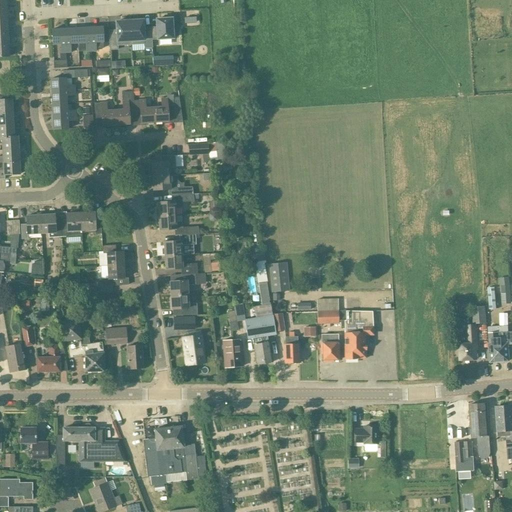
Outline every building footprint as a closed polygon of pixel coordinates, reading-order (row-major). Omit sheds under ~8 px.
[(173,30),(172,18),(156,19),(157,27),(151,28),(152,40),(173,38),(173,37),(175,37),(175,30),(173,30)] [(117,48),(131,47),(129,21),(121,22),(121,24),(116,24),(116,36),(109,36),(110,52),(118,51),(117,48)] [(129,21),(131,47),(144,46),(144,50),(152,50),(151,34),(144,34),(143,22),(138,23),(138,21),(129,21)] [(91,52),(96,51),(104,51),(103,42),(102,27),(90,28),(91,52)] [(77,28),(64,29),(66,53),(71,53),(70,44),(78,43),(77,28)] [(77,28),(78,43),(78,52),(91,52),(90,28),(77,28)] [(66,53),(64,29),(51,30),(52,45),(60,44),(61,53),(66,53)] [(10,35),(7,36),(7,31),(0,30),(0,43),(8,43),(10,43),(10,35)] [(0,56),(9,56),(8,43),(0,43),(0,56)] [(53,61),(53,68),(66,68),(66,60),(53,61)] [(87,77),(87,69),(74,70),(74,78),(87,77)] [(50,79),(51,92),(75,90),(74,85),(65,86),(65,78),(50,79)] [(52,104),(66,104),(66,95),(75,95),(75,90),(51,92),(52,104)] [(123,109),(115,110),(116,125),(129,124),(129,115),(135,115),(133,100),(133,92),(122,93),(123,109)] [(162,107),(153,107),(155,122),(168,121),(168,116),(181,115),(178,97),(172,97),(172,95),(166,95),(167,98),(161,98),(162,107)] [(0,100),(0,112),(12,112),(11,100),(0,100)] [(141,123),(155,122),(153,107),(145,108),(145,100),(133,100),(135,115),(140,114),(141,123)] [(102,126),(116,125),(115,110),(106,111),(106,103),(94,103),(95,118),(101,117),(102,126)] [(52,104),(52,117),(76,116),(76,110),(67,111),(66,104),(52,104)] [(0,125),(12,125),(12,112),(0,112),(0,125)] [(83,128),(93,128),(92,115),(83,116),(83,128)] [(76,116),(52,117),(53,130),(68,129),(67,121),(76,120),(76,116)] [(0,125),(0,137),(2,137),(13,136),(12,125),(0,125)] [(2,137),(0,137),(0,143),(2,143),(3,149),(18,149),(17,136),(13,136),(2,137)] [(189,154),(207,153),(206,142),(188,143),(189,154)] [(0,162),(18,161),(18,149),(3,149),(3,156),(0,156),(0,162)] [(152,169),(149,169),(150,176),(152,176),(169,175),(169,167),(175,167),(175,155),(160,156),(161,162),(151,162),(152,169)] [(19,174),(18,161),(0,162),(0,178),(4,179),(4,175),(19,174)] [(152,177),(150,177),(150,184),(153,184),(153,190),(168,189),(177,188),(176,182),(170,183),(169,175),(152,176),(152,177)] [(194,199),(193,194),(183,194),(183,202),(194,201),(194,199)] [(158,208),(156,209),(156,214),(158,215),(158,216),(176,215),(175,207),(182,207),(181,202),(181,201),(173,201),(158,202),(158,208)] [(218,219),(217,201),(209,201),(210,220),(218,219)] [(80,213),(81,231),(95,230),(95,234),(101,234),(100,216),(94,217),(94,212),(80,213)] [(60,217),(61,237),(81,236),(81,231),(80,213),(66,214),(66,217),(60,217)] [(41,233),(40,215),(26,216),(27,224),(21,224),(22,239),(28,239),(28,234),(41,233)] [(54,215),(40,215),(41,233),(49,233),(49,238),(61,237),(60,217),(54,218),(54,215)] [(159,217),(157,218),(157,222),(159,223),(159,229),(183,228),(182,222),(176,223),(176,215),(158,216),(159,217)] [(20,234),(19,220),(12,221),(12,225),(7,225),(7,235),(13,235),(20,234)] [(186,227),(187,234),(195,234),(199,234),(198,226),(186,227)] [(164,254),(164,256),(182,254),(181,245),(196,244),(195,234),(187,234),(179,234),(179,241),(163,242),(164,248),(162,248),(162,254),(164,254)] [(107,253),(108,266),(123,265),(123,252),(116,252),(115,245),(102,246),(102,254),(107,253)] [(0,246),(0,253),(11,254),(12,247),(0,246)] [(0,272),(1,272),(3,270),(4,268),(4,265),(2,263),(2,261),(10,261),(11,254),(0,253),(0,272)] [(181,268),(181,274),(194,273),(197,273),(197,263),(182,264),(182,254),(164,256),(165,269),(181,268)] [(31,261),(32,274),(42,273),(42,260),(31,261)] [(290,291),(287,262),(269,264),(272,293),(290,291)] [(123,265),(108,266),(108,278),(102,279),(102,286),(118,285),(118,278),(124,278),(123,265)] [(0,292),(1,293),(8,292),(9,286),(0,285),(1,272),(0,272),(0,292)] [(170,282),(171,295),(188,294),(187,285),(195,284),(194,273),(181,274),(179,274),(179,281),(170,282)] [(501,293),(511,293),(510,287),(509,277),(500,278),(501,288),(501,293)] [(189,304),(188,294),(171,295),(172,309),(181,308),(182,316),(198,315),(197,303),(189,304)] [(317,299),(317,311),(338,310),(338,299),(317,299)] [(235,306),(237,321),(245,320),(243,305),(235,306)] [(473,324),(486,323),(485,305),(471,307),(473,324)] [(338,310),(317,311),(317,324),(339,324),(338,311),(338,310)] [(372,312),(338,311),(339,321),(341,321),(341,326),(345,326),(345,332),(344,332),(345,360),(358,359),(358,358),(366,358),(365,345),(365,333),(373,333),(372,312)] [(273,315),(276,332),(285,330),(282,313),(273,315)] [(275,334),(272,316),(245,321),(248,338),(252,338),(256,365),(272,362),(269,341),(268,342),(267,335),(275,334)] [(174,331),(188,331),(188,319),(174,319),(174,331)] [(69,358),(75,357),(73,346),(77,346),(76,343),(80,342),(80,338),(78,320),(62,322),(64,340),(66,340),(66,341),(69,358)] [(33,344),(30,325),(21,327),(25,346),(33,344)] [(477,350),(475,325),(467,325),(468,344),(460,344),(461,360),(476,359),(475,350),(477,350)] [(304,327),(304,336),(316,335),(315,326),(304,327)] [(509,361),(508,345),(511,344),(511,332),(508,332),(508,326),(489,328),(490,344),(489,344),(490,362),(509,361)] [(127,343),(126,327),(105,328),(106,345),(127,343)] [(205,363),(201,335),(182,338),(186,365),(205,363)] [(340,359),(339,343),(338,343),(337,335),(321,335),(321,343),(320,343),(321,350),(322,350),(323,362),(329,362),(329,360),(340,359)] [(73,346),(75,357),(85,356),(85,371),(103,371),(103,354),(101,342),(88,344),(87,337),(80,338),(80,342),(76,343),(77,346),(73,346)] [(299,363),(298,344),(297,337),(285,337),(285,344),(284,344),(285,363),(299,363)] [(242,367),(240,339),(222,341),(225,368),(242,367)] [(26,369),(21,343),(5,346),(9,372),(26,369)] [(37,371),(59,371),(67,371),(63,348),(59,349),(59,345),(49,345),(49,357),(37,357),(37,371)] [(143,368),(141,345),(127,346),(128,369),(143,368)] [(488,458),(490,453),(487,404),(469,405),(472,437),(478,436),(479,454),(481,458),(488,458)] [(511,405),(496,407),(498,432),(498,437),(510,436),(510,439),(507,440),(508,458),(511,458),(511,405)] [(93,428),(91,428),(91,427),(91,426),(90,425),(89,424),(88,424),(87,423),(87,424),(86,424),(85,424),(84,424),(84,425),(83,426),(83,427),(83,428),(63,428),(63,435),(63,441),(65,441),(79,441),(78,462),(80,462),(94,462),(96,462),(125,462),(118,441),(104,441),(104,428),(93,428)] [(196,466),(195,454),(183,455),(180,426),(154,429),(155,438),(145,439),(143,440),(147,477),(185,472),(186,480),(206,478),(204,465),(196,466)] [(364,444),(377,444),(378,427),(364,426),(364,430),(354,429),(354,442),(364,442),(364,444)] [(32,459),(39,459),(48,459),(48,442),(39,442),(39,443),(36,443),(36,428),(20,428),(20,443),(32,443),(32,451),(32,459)] [(473,464),(472,457),(471,441),(455,442),(456,463),(465,462),(465,464),(473,464)] [(56,444),(56,467),(65,467),(65,444),(56,444)] [(5,466),(15,466),(15,454),(5,453),(5,466)] [(349,458),(349,467),(358,468),(358,458),(349,458)] [(100,511),(121,504),(118,497),(114,499),(107,482),(107,483),(105,477),(94,481),(96,487),(90,489),(94,501),(96,500),(100,511)] [(0,506),(8,507),(8,497),(23,497),(23,499),(32,499),(32,482),(19,483),(19,479),(0,479),(0,506)]
